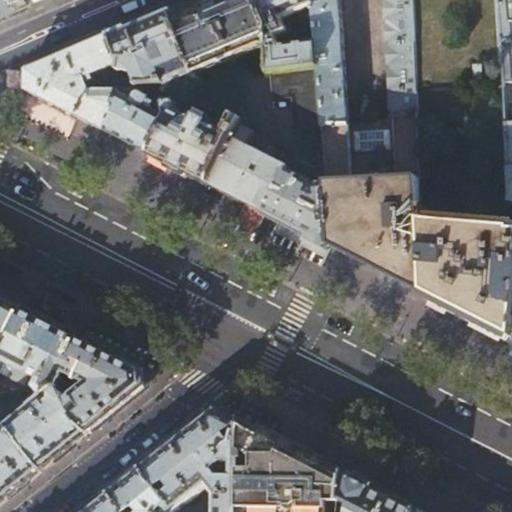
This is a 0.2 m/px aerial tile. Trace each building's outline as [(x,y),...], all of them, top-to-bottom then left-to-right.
[(20,0),(0,0),(0,18),(24,8),(21,2),(20,0)] [(218,0),(211,3),(173,19),(198,75),(198,76),(264,48),(271,48),(270,42),(269,27),(256,0),(218,0)] [(256,0),(269,27),(270,42),(290,34),(296,34),(299,46),(271,51),(272,74),(320,68),(314,0),(256,0)] [(384,0),(390,118),(418,112),(413,0),(314,0),(320,68),(324,128),(349,127),(341,0),(384,0)] [(511,76),(511,0),(499,0),(505,77),(511,76)] [(138,25),(111,36),(123,64),(122,72),(138,74),(138,78),(141,88),(163,86),(163,88),(168,88),(198,75),(173,19),(170,12),(138,25)] [(93,44),(74,52),(29,70),(28,91),(79,117),(109,132),(120,90),(121,82),(122,72),(123,64),(111,36),(93,44)] [(320,68),(272,74),(271,74),(273,101),(291,100),(294,137),(298,137),(301,161),(315,168),(327,167),(324,128),(320,68)] [(134,81),(121,82),(120,90),(134,89),(134,81)] [(120,90),(109,132),(123,140),(152,154),(172,115),(169,106),(163,88),(163,86),(141,88),(134,89),(120,90)] [(169,106),(172,115),(152,154),(179,168),(211,185),(233,140),(242,121),(232,116),(226,128),(226,131),(210,123),(212,119),(203,113),(200,118),(195,114),(187,118),(179,114),(177,105),(169,106)] [(418,112),(390,118),(349,127),(324,128),(327,167),(335,248),(348,255),(384,273),(428,296),(423,225),(418,112)] [(291,170),(233,140),(211,185),(237,198),(269,214),(291,170)] [(335,248),(327,167),(315,168),(301,161),(291,170),(269,214),(278,220),(335,248)] [(511,220),(423,225),(428,296),(447,305),(497,331),(511,338),(511,220)] [(0,296),(0,360),(26,310),(0,296)] [(61,314),(33,300),(28,310),(56,325),(61,314)] [(28,310),(26,310),(0,360),(17,369),(12,378),(26,385),(30,376),(43,382),(40,389),(45,396),(56,388),(58,389),(60,389),(73,387),(74,378),(78,369),(68,364),(82,338),(56,325),(28,310)] [(117,344),(87,329),(83,338),(113,354),(117,345),(117,344)] [(83,338),(82,338),(68,364),(78,369),(74,378),(88,385),(74,397),(86,412),(76,421),(89,435),(101,425),(117,412),(147,388),(146,371),(142,369),(113,354),(83,338)] [(158,371),(156,363),(117,344),(117,345),(146,360),(142,369),(146,371),(147,388),(117,412),(118,413),(153,385),(151,372),(158,371)] [(146,360),(117,345),(113,354),(142,369),(146,360)] [(0,372),(12,378),(17,369),(0,360),(0,372)] [(69,401),(60,389),(58,389),(56,388),(45,396),(7,426),(43,471),(67,453),(89,435),(76,421),(86,412),(74,397),(69,401)] [(178,440),(142,469),(178,511),(209,488),(216,496),(215,511),(239,511),(241,420),(227,412),(218,408),(178,440)] [(342,511),(346,473),(345,473),(327,463),(272,435),(241,420),(239,511),(342,511)] [(7,426),(0,431),(0,506),(20,490),(43,471),(7,426)] [(127,481),(111,494),(125,511),(178,511),(142,469),(127,481)] [(389,495),(346,473),(342,511),(416,511),(417,509),(389,495)] [(95,506),(88,511),(125,511),(111,494),(95,506)]
